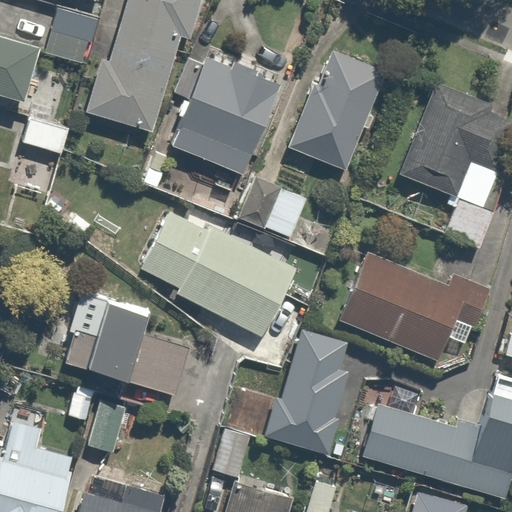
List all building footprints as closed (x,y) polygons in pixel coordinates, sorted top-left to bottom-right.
[(91,51),(77,105),(151,125),(174,36),(183,39),(193,0),(118,0),(104,54),(91,51)] [(92,14),(52,3),(40,48),(80,59),(92,14)] [(31,38),(0,29),(0,92),(14,96),(31,38)] [(277,146),(338,171),(381,63),(321,39),(277,146)] [(200,52),(197,59),(184,54),(169,91),(181,96),(163,138),(236,168),(272,82),(268,80),(273,70),(229,51),(225,62),(200,52)] [(509,166),(478,154),(499,106),(431,77),(392,168),(449,192),(434,230),(477,247),(509,166)] [(63,126),(26,113),(18,136),(55,149),(63,126)] [(301,194),(249,175),(236,211),(287,230),(301,194)] [(168,286),(256,330),(290,263),(216,226),(213,233),(158,206),(131,261),(171,281),(168,286)] [(447,317),(472,327),(491,280),(447,263),(438,284),(356,251),(331,313),(432,354),(447,317)] [(119,377),(171,391),(184,343),(136,330),(142,308),(92,294),(74,359),(120,372),(119,377)] [(270,392),(259,432),(330,452),(340,417),(331,415),(344,367),(334,364),(342,336),(300,324),(280,395),(270,392)] [(511,327),(505,326),(498,350),(511,353),(511,327)] [(216,423),(248,433),(261,391),(229,381),(216,423)] [(465,423),(368,396),(353,448),(491,488),(511,416),(511,395),(476,386),(465,423)] [(86,388),(66,387),(66,413),(85,413),(86,388)] [(122,404),(95,395),(81,438),(109,447),(122,404)] [(3,412),(0,422),(0,511),(48,511),(66,451),(31,441),(37,422),(3,412)] [(248,433),(216,423),(203,467),(235,477),(248,433)] [(123,475),(115,499),(75,486),(67,511),(155,511),(151,511),(159,487),(123,475)] [(276,511),(283,492),(225,476),(214,511),(276,511)] [(455,511),(459,501),(415,487),(407,511),(455,511)]
